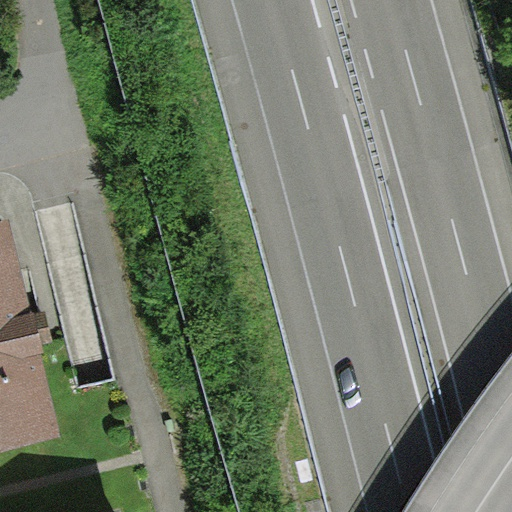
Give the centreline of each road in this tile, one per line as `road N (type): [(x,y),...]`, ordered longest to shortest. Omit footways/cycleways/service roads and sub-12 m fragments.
road 1 (motorway): [(276,0),(406,511)]
road 2 (motorway): [(511,469),(393,0)]
road 3 (residential): [(162,511),(53,111)]
